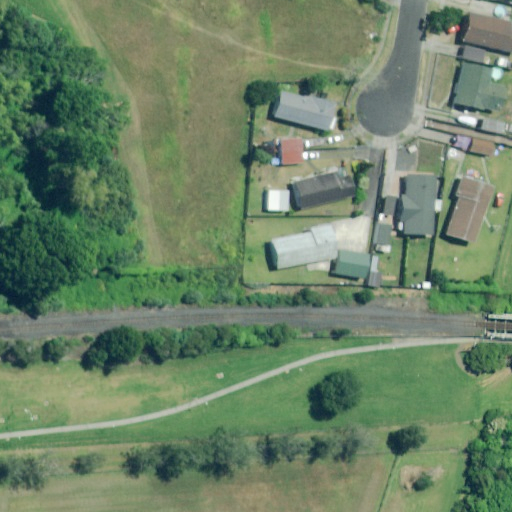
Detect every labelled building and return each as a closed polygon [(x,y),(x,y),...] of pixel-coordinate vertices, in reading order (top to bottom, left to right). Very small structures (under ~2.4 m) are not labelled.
[(511,36),(511,24),(462,13),(455,41),(508,53),(511,36)] [(484,69),(458,63),(450,103),(491,112),(495,87),(481,84),(484,69)] [(330,104),(274,91),(268,117),(323,130),(330,104)] [(498,121),(477,118),(474,129),(496,133),(498,121)] [(297,163),(296,139),(277,140),(278,164),(297,163)] [(487,143),(466,139),(463,151),(484,155),(487,143)] [(348,196),(342,170),(289,182),(295,209),(348,196)] [(428,235),(430,175),(402,174),(401,196),(397,195),(396,234),(428,235)] [(486,187),(457,178),(451,196),(453,197),(441,235),(468,243),(486,187)] [(284,191),(264,190),(263,210),(284,211),(284,191)] [(392,197),(381,197),(381,216),(393,216),(392,197)] [(389,225),(375,224),(373,250),(387,251),(389,225)] [(331,257),(325,225),(306,229),(307,233),(267,240),(272,268),(331,257)] [(363,255),(334,250),(331,274),(360,278),(363,255)] [(379,273),(368,271),(365,285),(376,287),(379,273)]
